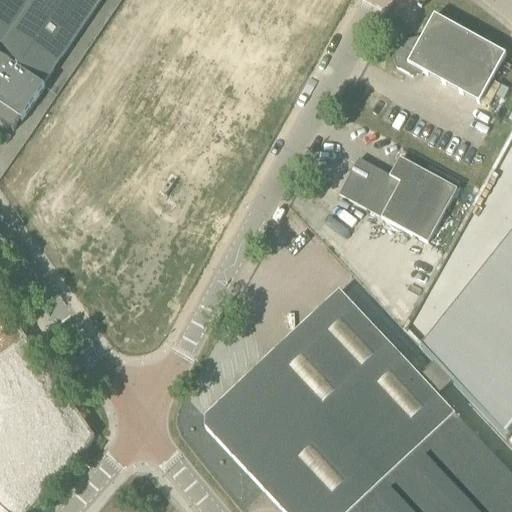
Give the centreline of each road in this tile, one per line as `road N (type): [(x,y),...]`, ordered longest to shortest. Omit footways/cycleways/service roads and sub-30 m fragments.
road 1 (unclassified): [(143,426),(378,0)]
road 2 (tertiary): [(143,426),(0,230)]
